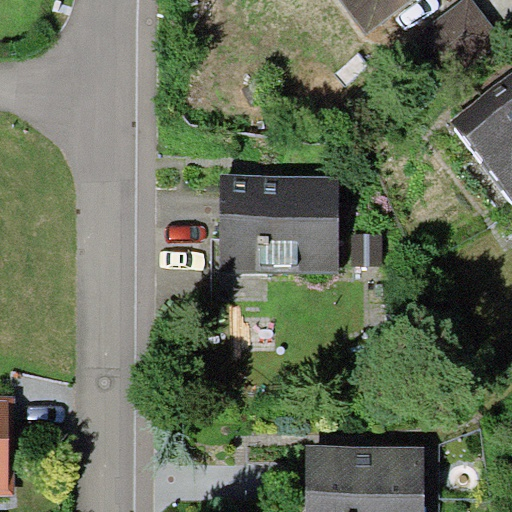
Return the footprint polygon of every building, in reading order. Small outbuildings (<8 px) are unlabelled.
[(337,0),(367,38),(416,0),(337,0)] [(493,31),(470,0),(468,0),(414,40),(437,72),(493,31)] [(511,77),(451,124),(511,204),(511,77)] [(340,182),(220,182),(219,277),(340,277),(340,182)] [(383,237),(353,237),(353,268),(383,268),(383,237)] [(16,398),(0,397),(0,497),(15,498),(16,398)] [(426,511),(427,451),(307,451),(307,511),(426,511)]
